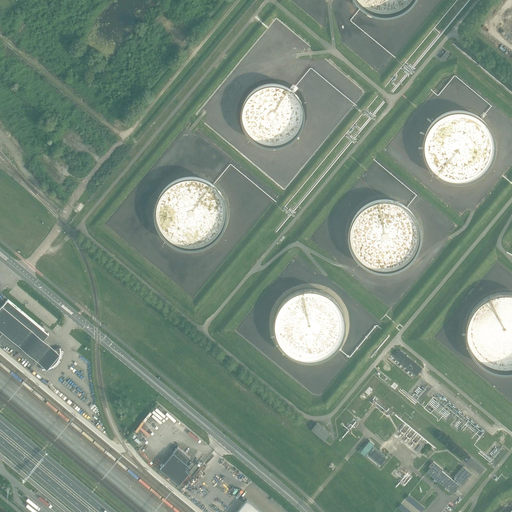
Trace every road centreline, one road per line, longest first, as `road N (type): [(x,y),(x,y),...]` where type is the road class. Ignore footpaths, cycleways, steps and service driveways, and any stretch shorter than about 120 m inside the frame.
road 1 (unclassified): [(308,511),(0,253)]
road 2 (unclassified): [(0,260),(302,511)]
road 3 (track): [(121,140),(238,0)]
road 4 (motorway): [(103,511),(0,425)]
